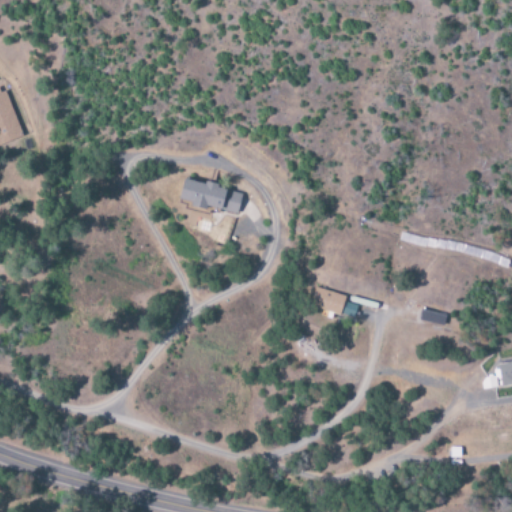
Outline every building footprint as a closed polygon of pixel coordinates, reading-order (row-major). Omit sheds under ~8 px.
[(4,87),(0,88),(0,144),(19,139),(4,87)] [(241,194),(182,180),(178,201),(189,203),(189,206),(236,216),(241,194)] [(339,316),(345,298),(314,288),(308,307),(339,316)] [(418,322),(443,327),(445,316),(421,310),(418,322)] [(511,362),(497,364),(500,388),(511,386),(511,362)]
